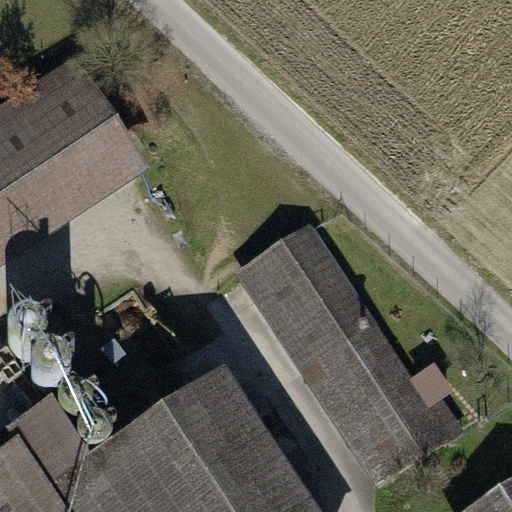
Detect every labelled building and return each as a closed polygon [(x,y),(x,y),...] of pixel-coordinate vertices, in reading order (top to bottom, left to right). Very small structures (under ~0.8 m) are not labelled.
[(0,134),(0,245),(131,160),(79,83),(0,134)] [(312,236),(249,277),(386,485),(449,444),(312,236)] [(48,501),(46,503),(51,511),(287,511),(247,452),(257,445),(245,427),(235,433),(210,395),(48,501)] [(51,511),(46,503),(48,501),(19,457),(0,469),(0,511),(51,511)] [(511,511),(511,493),(483,511),(511,511)]
